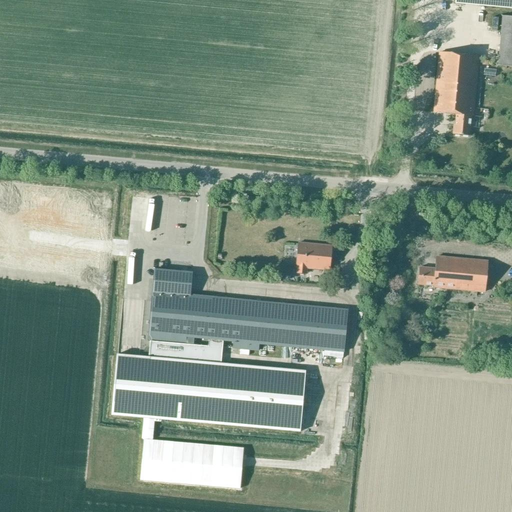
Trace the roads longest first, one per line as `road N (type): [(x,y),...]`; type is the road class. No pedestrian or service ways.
road 1 (unclassified): [(511,204),(0,157)]
road 2 (unknown): [(291,461),(318,456),(335,433),(355,293)]
road 3 (unknown): [(192,253),(213,284),(355,293)]
